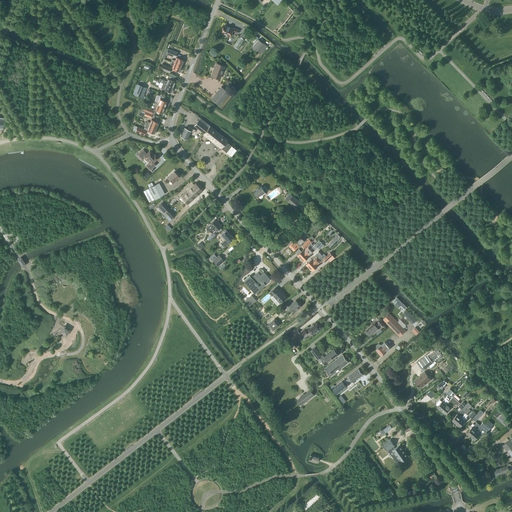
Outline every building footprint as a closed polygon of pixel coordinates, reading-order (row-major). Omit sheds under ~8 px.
[(221,33),(230,36),(232,31),(237,33),(238,33),(239,32),(238,31),(238,30),(230,27),(229,27),(224,25),(221,33)] [(234,47),(237,50),(244,40),(240,38),(234,47)] [(252,47),(261,54),(267,46),(259,39),(252,47)] [(166,48),(164,53),(166,54),(175,58),(177,52),(168,49),(166,48)] [(171,62),(181,66),(182,63),(183,64),(184,61),(183,61),(184,60),(177,58),(175,61),(172,60),(171,62)] [(181,66),(171,62),(170,65),(173,66),(172,69),(179,72),(179,71),(180,71),(181,69),(180,69),(181,66)] [(216,63),(212,72),(211,75),(219,79),(224,67),(216,63)] [(160,69),(169,73),(171,68),(162,64),(161,67),(160,69)] [(159,81),(163,83),(173,87),(174,84),(175,82),(175,81),(168,78),(167,82),(160,79),(159,81)] [(173,87),(163,83),(162,85),(165,86),(164,90),(171,92),(172,90),(172,89),(173,87)] [(133,94),(141,97),(142,97),(145,88),(137,84),(133,94)] [(221,87),(211,99),(219,105),(229,93),(221,87)] [(155,101),(154,103),(155,104),(165,108),(167,102),(160,99),(159,102),(155,101)] [(155,104),(154,103),(153,106),(154,106),(153,109),(154,111),(155,111),(155,110),(162,113),(165,108),(155,104)] [(142,106),(141,110),(151,114),(154,115),(154,114),(152,114),(153,110),(142,106)] [(203,134),(231,156),(236,150),(226,142),(227,140),(210,126),(200,118),(194,126),(204,134),(203,134)] [(146,124),(148,125),(156,128),(159,122),(152,120),(150,123),(147,121),(146,123),(145,122),(145,123),(146,124)] [(145,126),(144,129),(146,130),(145,130),(147,131),(154,134),(156,128),(148,125),(146,124),(145,126)] [(135,132),(144,135),(145,130),(146,130),(144,129),(137,127),(135,132)] [(184,138),(185,139),(187,139),(191,131),(194,133),(195,130),(188,127),(187,129),(184,128),(180,136),(181,136),(181,137),(183,138),(184,138)] [(158,157),(155,154),(154,155),(150,150),(147,153),(143,149),(137,155),(141,159),(144,156),(150,163),(146,166),(150,170),(156,164),(153,162),(158,157)] [(165,180),(167,183),(170,180),(173,183),(176,180),(176,179),(178,176),(174,172),(168,178),(165,180)] [(148,189),(153,200),(164,194),(159,183),(148,189)] [(180,197),(182,199),(186,196),(187,197),(192,193),(191,192),(194,190),(193,189),(197,186),(195,184),(193,185),(193,184),(186,189),(187,190),(180,197)] [(186,196),(182,199),(187,204),(202,191),(197,186),(193,189),(194,190),(191,192),(192,193),(187,197),(186,196)] [(258,197),(259,197),(260,198),(261,198),(263,197),(263,196),(262,194),(265,192),(267,191),(265,187),(263,188),(261,186),(254,191),(254,192),(254,193),(255,194),(256,194),(258,197)] [(288,202),(293,196),(289,193),(284,199),(288,202)] [(288,202),(296,208),(301,203),(293,196),(288,202)] [(157,207),(162,214),(168,208),(163,202),(157,207)] [(168,208),(162,214),(169,221),(175,215),(168,208)] [(208,229),(210,231),(213,232),(214,230),(216,232),(222,226),(218,223),(214,220),(209,224),(210,225),(208,226),(208,229)] [(221,244),(223,247),(233,238),(226,230),(221,235),(226,239),(221,244)] [(295,240),(289,246),(293,251),(300,245),(300,244),(305,240),(304,240),(300,236),(300,235),(296,239),(296,240),(295,240)] [(328,246),(330,247),(335,242),(340,237),(338,235),(333,239),(332,242),(329,244),(328,246)] [(309,239),(302,245),(305,248),(312,242),(311,241),(309,239)] [(315,245),(319,250),(324,245),(319,240),(315,245),(314,245),(315,245)] [(303,250),(297,255),(301,259),(311,249),(314,246),(315,245),(314,245),(315,245),(314,244),(313,245),(311,244),(304,250),(303,250)] [(311,249),(301,259),(304,262),(310,256),(309,256),(316,249),(314,246),(311,249)] [(312,259),(306,264),(309,268),(319,258),(322,256),(318,251),(313,256),(315,258),(313,259),(312,259)] [(319,258),(309,268),(312,271),(318,265),(322,261),(323,259),(325,262),(327,260),(330,262),(335,258),(332,255),(332,254),(330,253),(326,256),(324,254),(322,256),(319,258)] [(213,260),(218,266),(224,261),(219,255),(213,260)] [(246,279),(244,280),(252,289),(256,285),(257,284),(257,283),(259,282),(263,286),(263,285),(264,286),(266,284),(265,284),(271,280),(270,279),(270,280),(267,277),(265,274),(265,275),(264,276),(264,275),(264,276),(262,274),(261,276),(258,272),(253,276),(251,277),(250,276),(250,275),(246,279)] [(276,287),(270,293),(273,296),(280,303),(287,297),(283,293),(280,289),(279,290),(276,287)] [(246,300),(245,300),(250,306),(256,300),(251,295),(246,300)] [(395,299),(405,309),(407,308),(397,298),(395,299)] [(287,311),(288,312),(289,311),(292,309),(294,311),(301,306),(296,300),(287,308),(288,310),(287,311)] [(403,313),(413,324),(416,321),(406,310),(403,313)] [(406,331),(389,313),(383,320),(399,337),(406,331)] [(273,331),(280,325),(274,319),(268,325),(273,331)] [(374,324),(366,331),(370,336),(378,329),(378,328),(380,326),(381,327),(384,325),(380,320),(378,322),(375,325),(374,324)] [(310,327),(309,328),(307,326),(305,329),(304,328),(301,331),(304,336),(310,331),(313,334),(321,328),(316,322),(313,324),(310,327)] [(66,335),(70,329),(64,325),(60,331),(66,335)] [(411,331),(415,335),(419,332),(415,327),(411,331)] [(292,339),(293,340),(299,335),(295,330),(287,337),(291,341),(292,339)] [(378,344),(377,345),(376,346),(376,347),(376,348),(377,349),(376,349),(377,350),(377,351),(378,352),(381,355),(390,348),(390,349),(390,348),(385,342),(384,342),(385,342),(381,345),(380,345),(379,344),(378,344)] [(315,348),(310,351),(317,360),(320,358),(321,360),(325,365),(338,355),(334,350),(324,357),(323,355),(322,356),(315,348)] [(417,363),(423,371),(423,370),(429,365),(432,369),(435,366),(433,363),(434,361),(435,363),(441,358),(440,357),(442,355),(436,348),(427,356),(426,355),(417,363)] [(342,355),(324,368),(331,376),(348,362),(342,355)] [(332,389),(337,394),(347,386),(345,384),(351,380),(352,382),(363,374),(358,369),(348,377),(349,378),(343,382),(343,381),(332,389)] [(414,381),(417,384),(417,385),(418,386),(418,385),(420,388),(430,380),(427,377),(428,376),(425,372),(414,381)] [(444,380),(437,385),(441,389),(447,382),(444,380)] [(437,407),(441,410),(450,400),(452,397),(456,393),(450,388),(446,393),(448,395),(442,401),(442,402),(440,400),(436,404),(438,406),(437,407)] [(305,402),(307,401),(314,395),(310,390),(304,394),(304,393),(300,396),(301,397),(297,400),(300,405),(305,402)] [(459,403),(452,397),(450,400),(441,410),(445,414),(450,408),(449,407),(452,404),(455,407),(459,403)] [(465,413),(465,412),(471,405),(468,403),(466,405),(463,402),(458,407),(462,410),(461,411),(458,414),(457,414),(452,420),(456,423),(465,413)] [(465,413),(456,423),(460,427),(463,423),(464,422),(464,421),(465,421),(467,418),(466,417),(468,415),(475,421),(483,412),(481,410),(477,414),(474,411),(473,412),(469,408),(465,413)] [(488,420),(485,424),(489,428),(493,424),(488,420)] [(467,433),(471,436),(480,426),(477,422),(472,427),(467,433)] [(480,426),(471,436),(475,440),(480,434),(482,430),(485,433),(487,430),(489,428),(486,426),(483,423),(480,426)] [(383,444),(387,451),(391,448),(392,450),(396,456),(394,458),(396,462),(399,460),(400,462),(403,460),(406,458),(408,456),(402,447),(400,444),(395,448),(394,446),(395,445),(390,439),(383,444)] [(503,446),(511,457),(511,443),(510,440),(503,446)] [(318,457),(310,455),(309,461),(316,463),(318,461),(319,461),(319,459),(318,457)] [(507,466),(494,470),(496,475),(509,471),(509,470),(511,468),(510,463),(507,465),(507,466)] [(302,505),(307,511),(322,498),(317,492),(302,505)]
